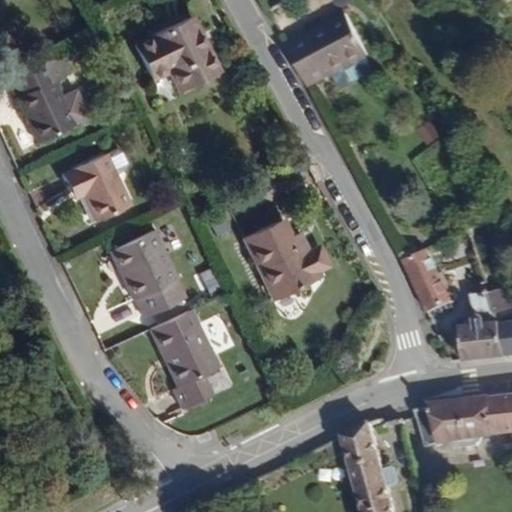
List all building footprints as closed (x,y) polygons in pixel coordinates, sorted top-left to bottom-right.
[(345,13),(285,46),(308,87),(333,74),(360,60),(368,56),(345,13)] [(218,71),(190,16),(133,45),(151,81),(166,73),(176,92),(218,71)] [(72,55),(96,44),(92,35),(56,52),(61,62),(73,57),(72,55)] [(86,119),(73,91),(60,98),(51,80),(67,73),(61,62),(56,52),(3,77),(34,144),(86,119)] [(363,75),(365,69),(360,60),(333,74),(338,83),(344,85),(363,75)] [(129,206),(112,172),(123,167),(125,161),(119,149),(113,148),(60,173),(69,192),(78,188),(82,196),(93,223),(129,206)] [(82,196),(78,188),(69,192),(73,200),(82,196)] [(318,273),(328,267),(318,244),(309,250),(299,255),(290,236),(282,218),(241,237),(271,301),(320,277),(318,273)] [(185,298),(152,229),(108,250),(118,270),(115,271),(129,300),(133,298),(142,318),(185,298)] [(309,250),(300,230),(290,236),(299,255),(309,250)] [(455,301),(429,249),(402,261),(427,314),(455,301)] [(511,309),(511,287),(491,293),(498,314),(511,309)] [(507,357),(501,324),(498,314),(491,293),(472,295),(477,318),(461,320),(466,362),(507,357)] [(217,368),(189,311),(147,330),(173,387),(170,389),(180,412),(211,397),(200,376),(217,368)] [(511,356),(511,322),(501,324),(507,357),(511,356)] [(444,442),(511,432),(511,395),(429,405),(413,410),(423,448),(444,442)] [(340,466),(354,459),(369,511),(400,511),(379,433),(349,445),(333,453),(340,466)]
